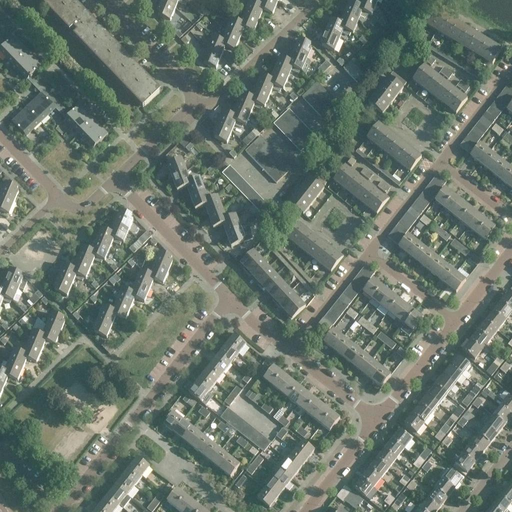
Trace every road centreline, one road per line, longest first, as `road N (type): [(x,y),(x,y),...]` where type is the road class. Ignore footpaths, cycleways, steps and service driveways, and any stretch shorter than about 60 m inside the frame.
road 1 (residential): [(61,511),(224,302)]
road 2 (residential): [(191,104),(225,93),(320,0)]
road 3 (residential): [(224,302),(117,179)]
road 4 (unknown): [(182,114),(269,188),(302,164)]
road 5 (residential): [(289,354),(369,252)]
road 6 (residential): [(375,423),(453,324)]
